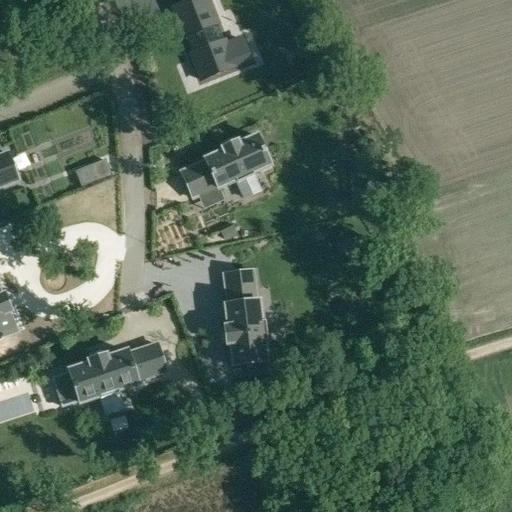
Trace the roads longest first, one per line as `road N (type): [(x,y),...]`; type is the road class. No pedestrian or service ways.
road 1 (track): [(52,511),(511,337)]
road 2 (residential): [(128,301),(131,161),(120,64)]
road 3 (residential): [(120,64),(0,111)]
